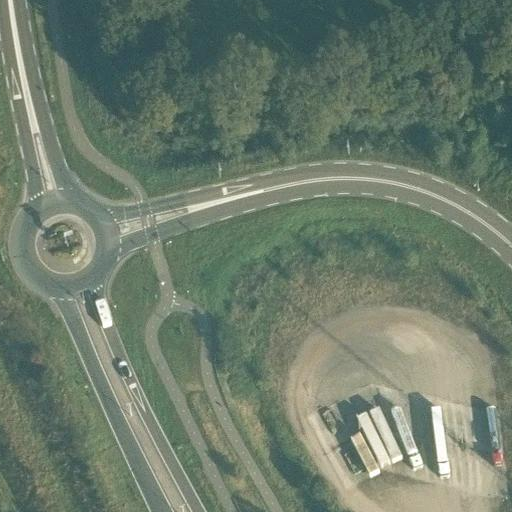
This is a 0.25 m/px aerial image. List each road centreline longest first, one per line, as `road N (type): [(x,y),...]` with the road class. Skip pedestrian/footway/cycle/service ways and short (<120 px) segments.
road 1 (secondary): [(511,249),(450,205),(396,185),(335,179),(259,192)]
road 2 (primary): [(198,511),(88,279)]
road 3 (primary): [(59,287),(159,511)]
road 4 (secondary): [(259,192),(95,216)]
road 5 (secondary): [(105,250),(259,192)]
